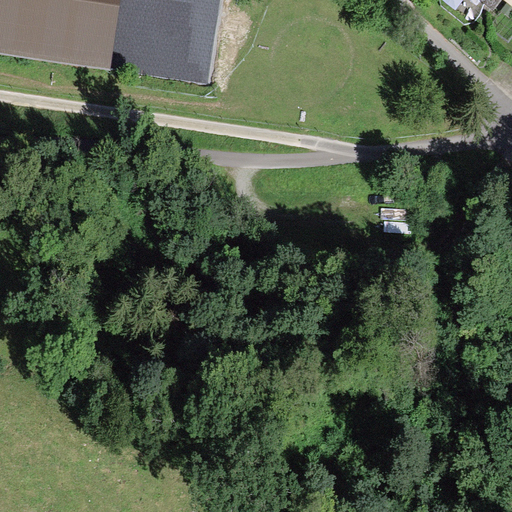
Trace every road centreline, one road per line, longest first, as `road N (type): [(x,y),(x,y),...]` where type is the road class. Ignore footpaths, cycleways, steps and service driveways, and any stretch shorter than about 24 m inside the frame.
road 1 (residential): [(0,145),(272,161),(511,138)]
road 2 (track): [(0,95),(358,151)]
